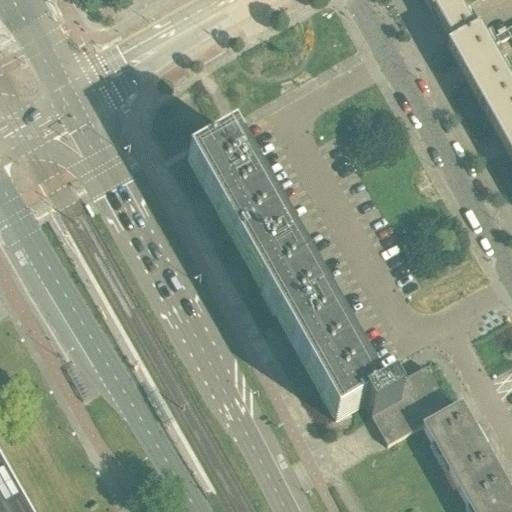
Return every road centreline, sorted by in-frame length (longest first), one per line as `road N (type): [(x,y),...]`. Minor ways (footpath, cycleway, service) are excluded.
road 1 (secondary): [(292,511),(67,101)]
road 2 (secondary): [(0,187),(193,511)]
road 3 (residential): [(511,272),(356,0)]
road 4 (tertiary): [(67,101),(248,0)]
